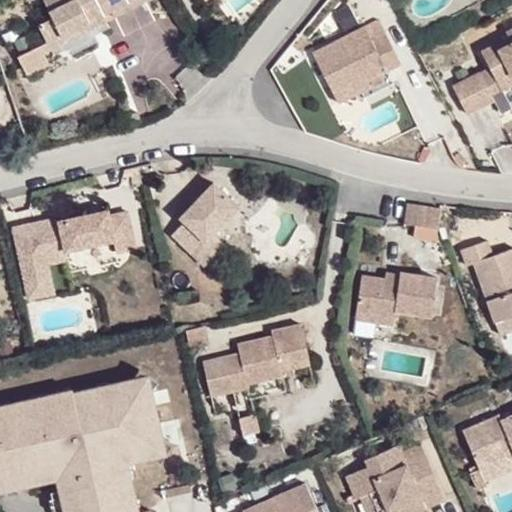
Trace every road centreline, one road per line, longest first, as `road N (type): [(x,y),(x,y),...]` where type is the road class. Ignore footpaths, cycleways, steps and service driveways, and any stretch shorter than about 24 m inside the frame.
road 1 (residential): [(209,116),(387,169),(511,178)]
road 2 (residential): [(0,174),(209,116)]
road 3 (residential): [(209,116),(292,0)]
